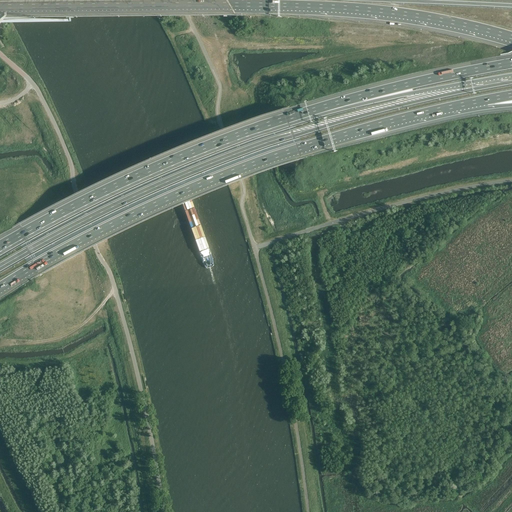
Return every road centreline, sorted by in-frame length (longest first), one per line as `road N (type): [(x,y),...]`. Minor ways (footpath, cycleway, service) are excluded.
road 1 (motorway): [(0,287),(104,228),(226,174),(350,132),(484,100)]
road 2 (motorway): [(0,9),(345,9),(511,39)]
road 3 (motorway): [(0,267),(214,163),(472,87)]
road 4 (unclassified): [(162,511),(112,280),(32,83)]
road 5 (motorway): [(331,106),(169,163),(0,247)]
road 6 (unclassified): [(511,180),(439,193),(254,248)]
road 7 (motorway): [(511,64),(331,106)]
road 8 (motorway): [(472,87),(331,106)]
road 9 (unknown): [(95,216),(217,162)]
road 10 (motorway): [(511,6),(383,0)]
